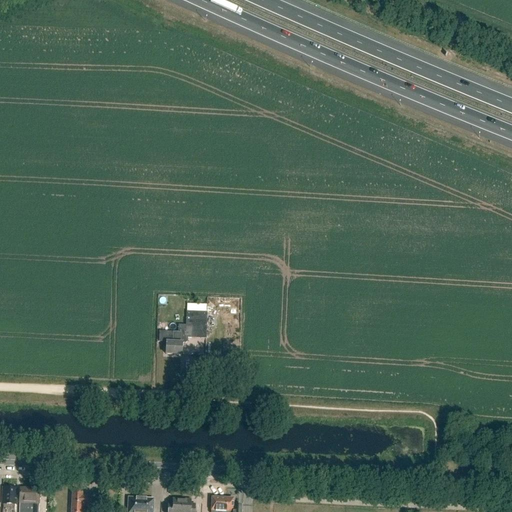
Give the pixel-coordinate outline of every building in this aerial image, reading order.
[(166,343),(166,354),(181,355),(182,343),(185,343),(187,342),(187,338),(206,339),(207,312),(187,311),(186,325),(179,325),(178,333),(174,333),(173,343),(166,343)] [(16,504),(16,489),(2,489),(2,504),(3,504),(3,511),(2,511),(10,511),(14,511),(14,504),(16,504)] [(28,511),(30,489),(20,489),(19,506),(18,511),(28,511)] [(37,511),(38,507),(39,490),(30,489),(28,511),(37,511)] [(90,507),(91,498),(83,498),(83,494),(72,494),(71,511),(83,511),(84,507),(90,507)] [(225,511),(226,499),(212,498),(211,511),(225,511)] [(140,511),(141,499),(128,499),(127,511),(140,511)] [(141,499),(140,511),(152,511),(153,500),(141,499)] [(233,499),(226,499),(225,511),(240,511),(241,507),(232,506),(233,499)] [(181,511),(182,501),(172,501),(172,504),(168,504),(167,511),(181,511)] [(181,511),(194,511),(195,505),(190,505),(190,501),(182,501),(181,508),(181,511)]
